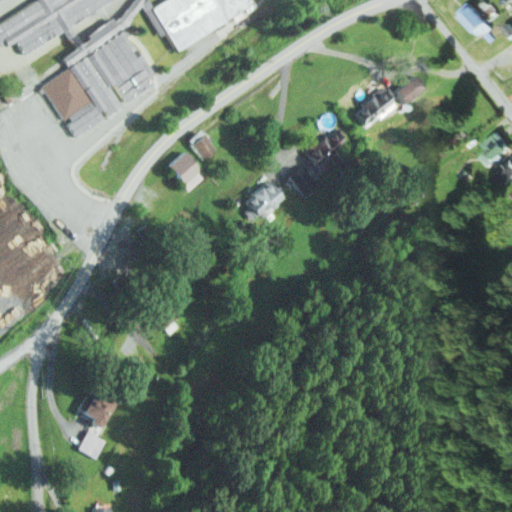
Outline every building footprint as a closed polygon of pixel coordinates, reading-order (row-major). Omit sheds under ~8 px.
[(172,47),(253,6),(250,0),(156,0),(150,3),(172,47)] [(476,37),(489,28),(471,1),(457,11),(476,37)] [(422,88),(413,74),(391,88),(400,102),(422,88)] [(363,100),(376,114),(392,98),(380,85),(363,100)] [(326,174),(340,161),(332,153),(347,139),(332,124),(304,151),(326,174)] [(216,147),(201,131),(189,142),(203,158),(216,147)] [(479,154),(483,163),(507,153),(498,133),(479,141),(484,152),(479,154)] [(205,173),(181,149),(164,165),(187,190),(205,173)] [(318,181),(301,163),(288,176),(305,194),(318,181)] [(241,200),(258,218),(279,197),(262,180),(241,200)] [(167,328),(180,309),(162,298),(150,317),(167,328)] [(0,411),(21,386),(11,377),(0,390),(0,411)] [(91,458),(107,440),(91,425),(75,443),(91,458)]
